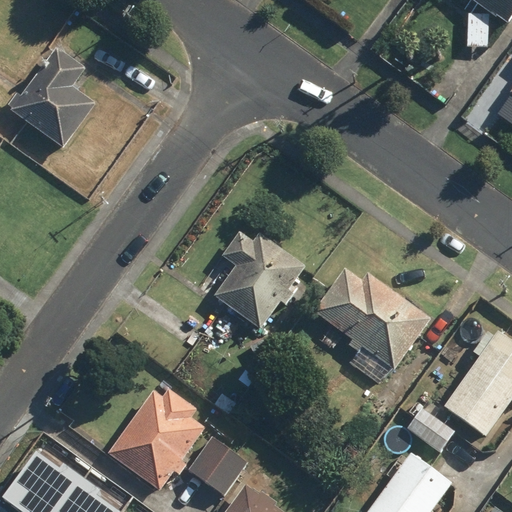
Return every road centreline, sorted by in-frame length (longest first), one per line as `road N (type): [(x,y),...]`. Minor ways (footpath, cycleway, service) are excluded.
road 1 (residential): [(0,403),(249,59)]
road 2 (residential): [(249,59),(511,237)]
